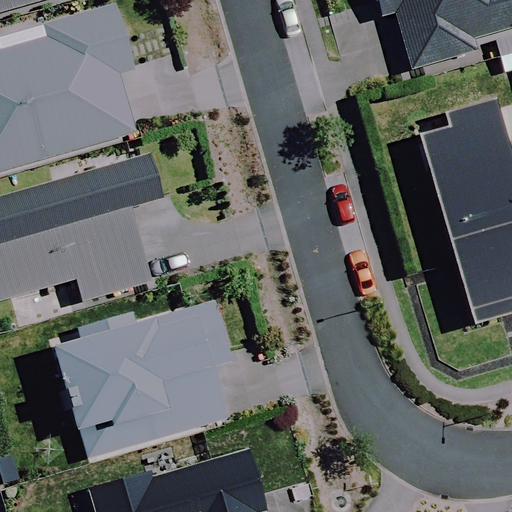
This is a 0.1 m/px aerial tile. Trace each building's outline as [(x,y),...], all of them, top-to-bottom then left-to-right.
[(0,0),(0,16),(57,0),(0,0)] [(511,0),(373,0),(377,13),(391,9),(407,66),(471,49),(468,38),(511,25),(511,0)] [(126,64),(110,8),(35,29),(39,43),(0,53),(0,174),(128,138),(109,69),(126,64)] [(511,182),(490,103),(441,117),(445,130),(416,138),(467,323),(511,310),(511,309),(508,295),(511,294),(511,182)] [(156,209),(142,159),(0,199),(0,304),(69,285),(75,306),(144,287),(124,218),(156,209)] [(220,424),(187,312),(44,354),(66,431),(77,466),(156,443),(220,424)] [(263,511),(245,451),(147,480),(145,473),(86,490),(92,511),(263,511)]
